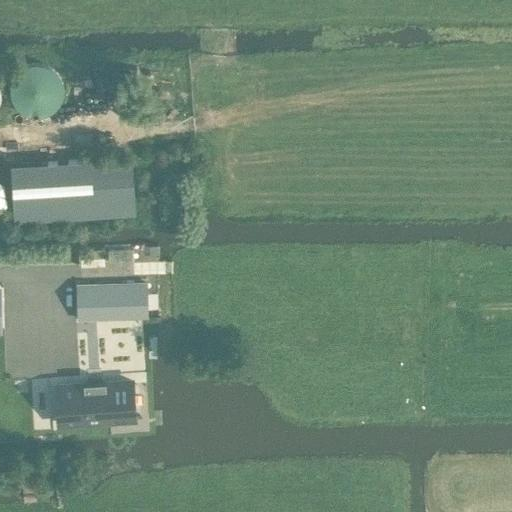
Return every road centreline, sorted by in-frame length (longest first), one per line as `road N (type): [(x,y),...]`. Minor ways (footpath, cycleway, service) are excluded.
road 1 (track): [(511,304),(173,267),(41,270)]
road 2 (track): [(220,17),(218,103),(209,122),(0,134)]
